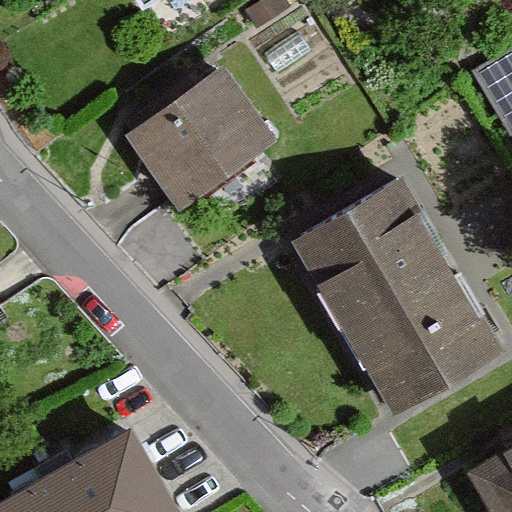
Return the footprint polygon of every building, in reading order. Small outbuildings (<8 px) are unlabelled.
[(146,0),(152,8),(164,0),(146,0)] [(511,137),(511,50),(469,77),(507,140),(511,137)] [(278,142),(224,69),(134,136),(188,208),(278,142)] [(511,353),(511,346),(414,179),(307,242),(408,414),(511,353)] [(0,323),(12,315),(0,297),(0,323)] [(0,507),(0,511),(189,511),(141,427),(0,507)] [(511,511),(511,454),(481,472),(503,511),(511,511)]
